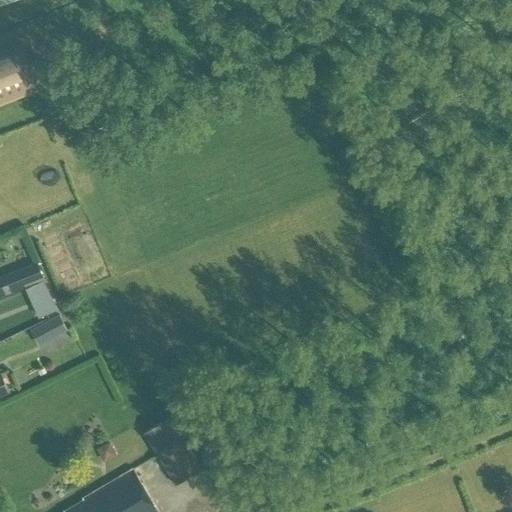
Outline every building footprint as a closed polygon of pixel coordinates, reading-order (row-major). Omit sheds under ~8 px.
[(0,52),(0,106),(39,92),(20,44),(0,52)] [(38,266),(0,281),(0,296),(43,279),(38,266)] [(63,313),(31,328),(39,346),(71,331),(63,313)] [(0,374),(0,396),(9,392),(1,374),(0,374)] [(144,434),(176,483),(200,467),(169,418),(144,434)] [(159,511),(133,469),(83,499),(84,500),(64,511),(159,511)]
